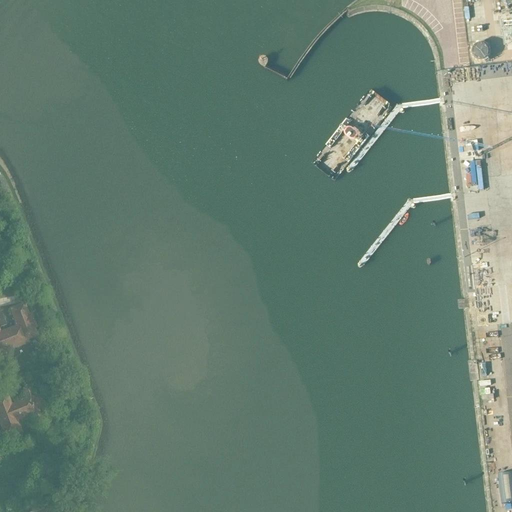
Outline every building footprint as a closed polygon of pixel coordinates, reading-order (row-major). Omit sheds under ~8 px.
[(425,27),(436,27),(434,0),(403,0),(404,11),(424,10),(425,27)] [(502,25),(505,46),(511,45),(511,15),(508,16),(509,24),(502,25)] [(483,44),(472,50),(479,62),(490,57),(483,44)] [(0,354),(28,344),(26,341),(36,338),(33,329),(35,328),(30,315),(28,316),(23,304),(9,310),(15,328),(0,333),(0,354)] [(0,397),(0,426),(5,439),(21,433),(17,422),(33,416),(36,426),(42,423),(38,411),(45,408),(41,397),(33,400),(29,388),(23,390),(27,400),(10,406),(6,396),(0,397)]
